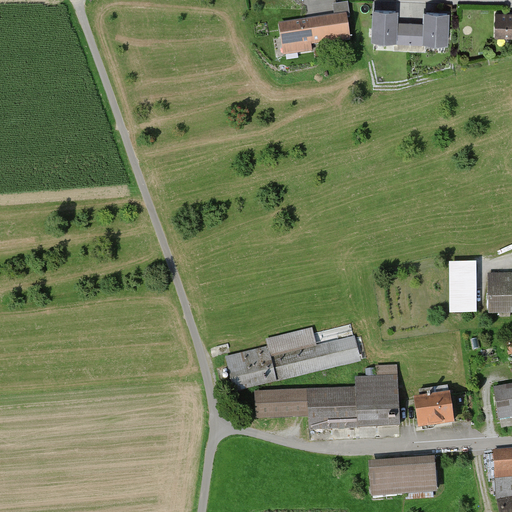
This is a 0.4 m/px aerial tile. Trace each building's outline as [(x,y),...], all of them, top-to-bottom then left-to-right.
[(398,10),(372,9),(371,41),(396,43),(398,10)] [(449,13),(424,12),(423,41),(449,42),(449,13)] [(511,12),(495,12),(495,39),(511,38),(511,12)] [(346,15),(278,26),(283,51),(351,40),(346,15)] [(477,316),(477,264),(450,264),(451,316),(477,316)] [(511,285),(490,286),(490,302),(499,301),(499,313),(511,312),(511,285)] [(227,358),(235,391),(360,360),(355,339),(271,360),(268,348),(227,358)] [(357,389),(308,392),(309,416),(310,429),(400,424),(397,370),(387,370),(387,377),(357,379),(357,389)] [(421,399),(416,400),(420,428),(453,423),(448,387),(420,391),(421,399)] [(511,387),(495,390),(499,418),(511,416),(511,387)] [(308,392),(258,394),(259,418),(309,416),(308,392)] [(511,453),(494,455),(497,496),(511,494),(511,453)] [(434,460),(365,464),(367,499),(436,495),(434,460)]
